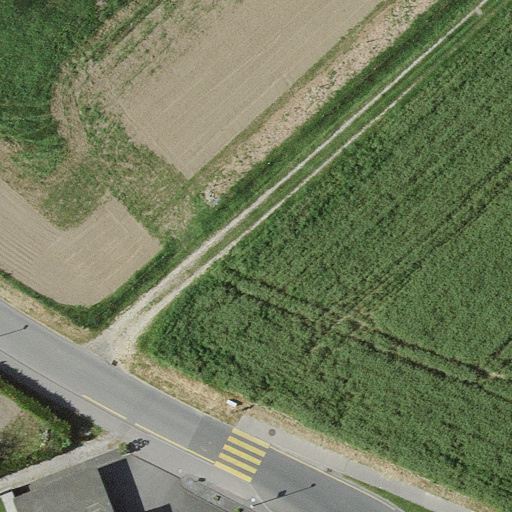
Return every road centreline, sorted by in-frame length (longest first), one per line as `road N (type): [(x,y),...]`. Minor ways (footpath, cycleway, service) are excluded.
road 1 (track): [(86,374),(129,321),(486,0)]
road 2 (unclassified): [(348,511),(0,322)]
